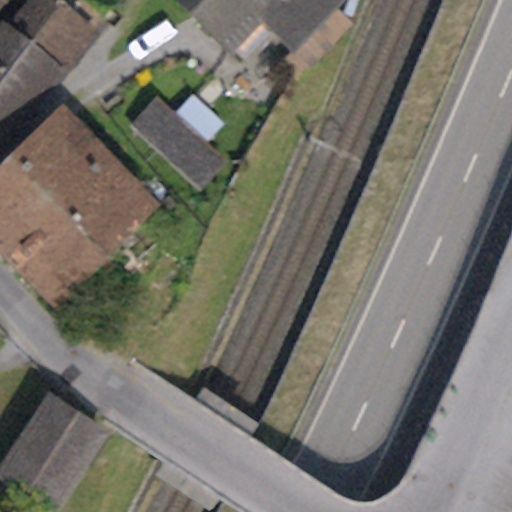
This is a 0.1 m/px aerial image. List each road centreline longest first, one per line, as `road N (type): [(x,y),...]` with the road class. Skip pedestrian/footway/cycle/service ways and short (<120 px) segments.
road 1 (primary): [(511,57),(369,399),(313,511)]
road 2 (residential): [(0,295),(32,333),(293,511)]
road 3 (residential): [(511,300),(429,511)]
